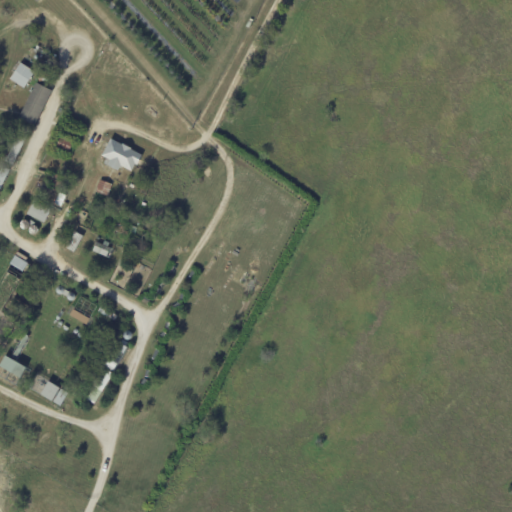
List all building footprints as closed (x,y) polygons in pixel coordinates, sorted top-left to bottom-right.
[(254,21),(249,29),(246,27),(251,19),(254,21)] [(22,63),(35,72),(24,89),(11,79),(22,63)] [(39,70),(53,69),(54,80),(39,80),(39,70)] [(37,82),(52,90),(35,125),(19,117),(37,82)] [(19,153),(13,165),(5,161),(24,123),(32,127),(19,153)] [(73,141),(69,153),(55,148),(59,135),(73,141)] [(139,161),(137,165),(136,164),(132,171),(121,165),(121,166),(123,167),(122,169),(120,168),(118,170),(104,163),(107,158),(102,155),(111,138),(122,144),(123,143),(132,148),(131,149),(142,155),(139,161)] [(0,174),(4,167),(10,170),(0,189),(0,174)] [(53,186),(56,174),(66,177),(63,188),(53,186)] [(107,182),(113,184),(108,196),(96,191),(100,179),(107,182)] [(51,187),(61,193),(54,205),(32,193),(38,181),(51,187)] [(34,201),(51,210),(44,223),(27,213),(34,201)] [(118,221),(127,225),(124,234),(115,230),(118,221)] [(131,226),(138,228),(136,234),(129,231),(131,226)] [(83,236),(74,252),(66,248),(75,231),(83,236)] [(107,256),(106,256),(93,251),(95,245),(109,251),(107,256)] [(101,306),(111,312),(108,318),(98,312),(101,306)] [(25,334),(29,337),(16,360),(12,357),(25,334)] [(122,340),(126,342),(124,346),(128,347),(124,354),(114,348),(118,342),(121,343),(122,340)] [(20,378),(0,366),(0,364),(5,356),(26,368),(20,378)] [(102,367),(105,369),(107,366),(105,365),(108,359),(117,364),(114,370),(112,369),(111,372),(113,374),(95,405),(83,398),(102,367)] [(52,384),(60,388),(52,402),(41,395),(49,381),(52,384)] [(61,389),(68,393),(60,406),(53,402),(61,389)]
